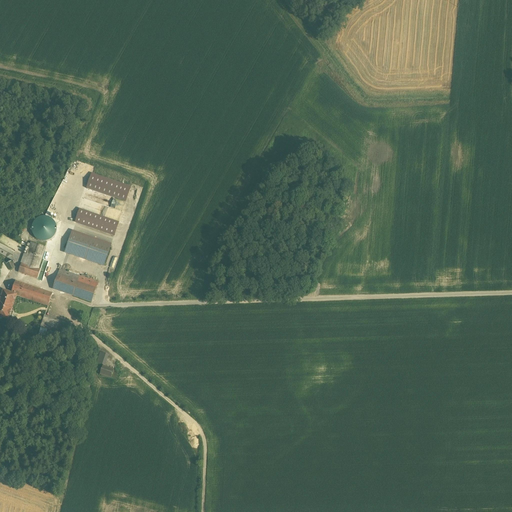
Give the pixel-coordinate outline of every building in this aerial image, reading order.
[(86,189),(125,202),(126,202),(131,187),(91,174),(86,189)] [(118,222),(80,209),(75,223),(114,237),(119,222),(118,222)] [(110,247),(71,233),(65,253),(103,266),(110,247)] [(21,264),(18,272),(37,279),(40,270),(38,269),(45,248),(31,243),(27,255),(23,254),(20,264),(21,264)] [(47,252),(46,254),(46,255),(46,256),(47,257),(47,258),(48,259),(49,260),(50,261),(51,261),(52,262),(53,262),(54,262),(55,262),(56,261),(58,261),(58,260),(59,259),(60,258),(60,257),(61,256),(61,254),(61,253),(60,252),(60,251),(59,250),(58,249),(57,248),(56,248),(55,248),(54,247),(53,247),(51,248),(50,248),(49,249),(48,249),(48,250),(47,251),(47,252)] [(11,262),(6,265),(9,271),(15,268),(11,262)] [(60,270),(53,289),(91,302),(98,283),(60,270)] [(15,281),(11,294),(16,296),(48,306),(52,294),(15,281)] [(11,294),(3,291),(0,299),(0,317),(8,320),(16,296),(11,294)] [(64,324),(44,317),(41,326),(61,333),(64,324)] [(96,363),(104,366),(107,355),(99,352),(96,363)] [(113,370),(103,367),(100,374),(110,377),(113,370)]
